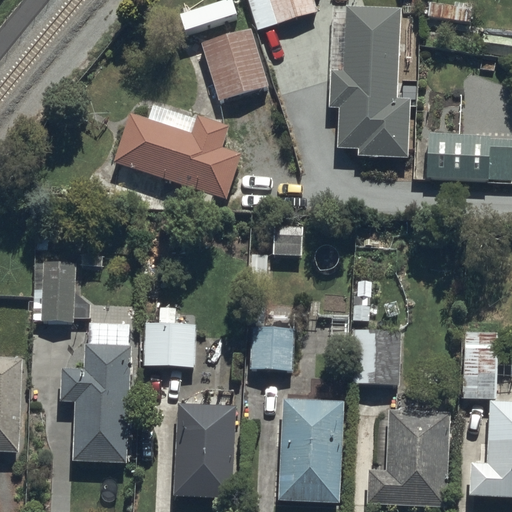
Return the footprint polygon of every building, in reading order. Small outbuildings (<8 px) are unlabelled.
[(247,0),(259,38),(318,20),(311,0),(247,0)] [(430,12),(429,26),(470,30),(473,8),(455,6),(454,15),(430,12)] [(398,110),(401,21),(350,20),(348,83),(332,82),(331,119),(341,119),(339,160),(359,160),(359,166),(408,168),(410,110),(398,110)] [(511,63),(511,42),(485,39),(482,60),(511,64),(511,63)] [(269,97),(252,40),(204,54),(221,111),(269,97)] [(131,124),(115,172),(229,210),(244,165),(224,158),(231,137),(196,126),(195,129),(155,115),(150,131),(131,124)] [(511,148),(429,146),(427,187),(489,189),(489,187),(511,187),(511,148)] [(75,310),(77,273),(38,272),(36,329),(74,331),(74,324),(87,325),(87,310),(75,310)] [(197,335),(176,335),(177,312),(160,312),(159,334),(147,333),(145,375),(196,377),(197,335)] [(295,334),(253,333),(251,374),(294,375),(295,334)] [(75,470),(127,474),(133,358),(130,358),(131,336),(92,334),(91,358),(86,358),(85,381),(65,380),(63,413),(78,414),(75,470)] [(497,338),(464,338),(464,408),(496,408),(497,338)] [(401,342),(354,342),(354,394),(400,394),(401,342)] [(0,369),(0,462),(21,463),(23,370),(0,369)] [(233,511),(238,418),(234,418),(235,399),(185,396),(184,416),(181,416),(177,509),(233,511)] [(338,511),(342,413),(283,411),(279,511),(338,511)] [(511,414),(489,414),(487,477),(471,476),(470,508),(511,509),(511,414)] [(368,481),(367,511),(445,511),(449,424),(389,422),(387,482),(368,481)]
